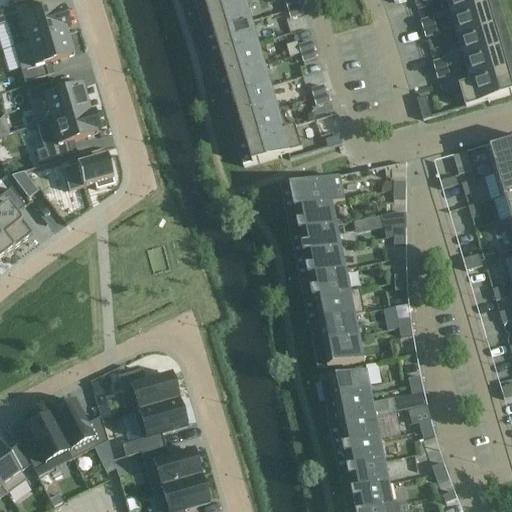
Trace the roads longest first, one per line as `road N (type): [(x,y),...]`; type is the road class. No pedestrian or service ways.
road 1 (residential): [(0,414),(145,340),(180,338),(190,347),(240,511)]
road 2 (residential): [(90,0),(144,192),(0,293)]
road 3 (residential): [(474,511),(434,393),(418,299),(417,147)]
road 4 (residential): [(350,127),(407,112),(370,0)]
